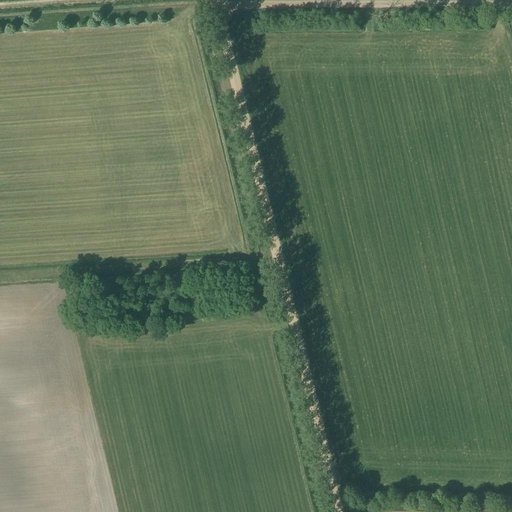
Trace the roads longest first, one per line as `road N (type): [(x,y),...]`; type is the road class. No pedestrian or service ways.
road 1 (track): [(217,2),(336,511)]
road 2 (track): [(505,5),(217,2)]
